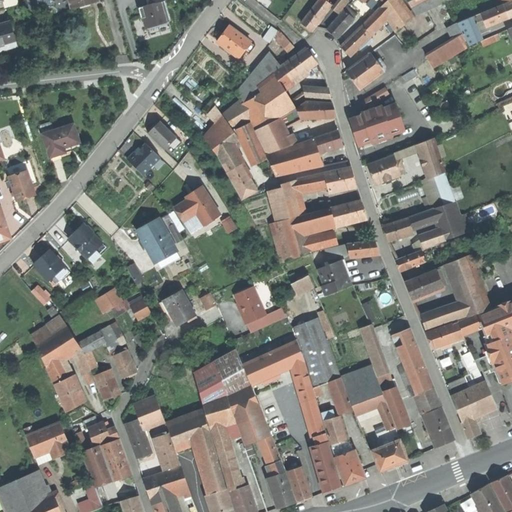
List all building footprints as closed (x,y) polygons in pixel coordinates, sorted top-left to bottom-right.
[(26,0),(30,11),(55,4),(53,0),(26,0)] [(98,0),(68,0),(70,9),(84,5),(98,1),(98,0)] [(165,0),(140,7),(146,28),(171,21),(165,0)] [(319,0),(302,23),(313,30),(317,25),(332,4),(326,0),(319,0)] [(342,12),(351,0),(342,0),(336,8),(342,12)] [(387,0),(386,2),(381,6),(387,15),(398,30),(414,17),(402,0),(387,0)] [(408,0),(418,16),(436,6),(450,0),(408,0)] [(511,1),(501,6),(507,18),(511,15),(511,1)] [(348,6),(345,10),(354,18),(357,15),(348,6)] [(381,6),(362,26),(369,34),(387,15),(381,6)] [(490,25),(507,18),(501,6),(481,14),(484,20),(486,24),(490,25)] [(333,34),(337,38),(354,18),(345,10),(328,29),(333,34)] [(474,24),(484,20),(481,14),(481,13),(472,17),(474,24)] [(463,34),(470,46),(482,41),(474,24),(472,17),(458,23),(463,34)] [(0,25),(0,47),(16,43),(10,23),(0,25)] [(448,28),(454,39),(463,34),(458,23),(448,28)] [(264,38),(271,43),(274,38),(279,30),(272,26),(264,38)] [(346,51),(351,56),(371,36),(369,34),(362,26),(341,46),(346,51)] [(224,36),(219,43),(227,49),(233,53),(240,59),(246,51),(252,42),(231,27),(224,36)] [(294,48),(279,30),(274,38),(288,53),(294,48)] [(433,68),(470,46),(463,34),(454,39),(426,56),(433,68)] [(482,41),(484,46),(500,39),(498,34),(482,41)] [(257,46),(252,42),(246,51),(250,55),(257,46)] [(307,49),(282,67),(283,68),(290,77),(292,81),(299,76),(307,70),(318,63),(313,56),(307,49)] [(224,116),(234,129),(250,122),(251,122),(256,131),(260,129),(251,113),(244,117),(239,106),(245,103),(263,94),(258,87),(283,68),(282,67),(271,52),(238,92),(242,99),(224,116)] [(355,80),(361,89),(384,73),(381,69),(385,66),(381,60),(376,63),(371,54),(348,70),(355,80)] [(281,84),(290,77),(283,68),(258,87),(263,94),(269,104),(278,99),(273,90),(281,84)] [(310,74),(307,70),(299,76),(301,79),(305,76),(306,77),(310,74)] [(393,83),(382,90),(387,100),(399,93),(393,83)] [(293,102),(281,84),(273,90),(278,99),(269,104),(275,113),(293,102)] [(434,87),(419,95),(435,138),(451,131),(434,87)] [(329,89),(304,91),(305,97),(332,97),(329,89)] [(360,108),(363,114),(387,100),(382,90),(357,104),(360,108)] [(269,104),(263,94),(245,103),(251,113),(260,129),(279,119),(275,113),(269,104)] [(419,95),(399,107),(403,119),(404,124),(408,136),(412,145),(419,143),(435,138),(419,95)] [(307,101),(297,108),(302,119),(337,117),(335,110),(333,103),(307,101)] [(297,108),(293,102),(275,113),(279,119),(297,108)] [(251,113),(245,103),(239,106),(244,117),(251,113)] [(399,107),(384,115),(388,125),(403,119),(399,107)] [(302,119),(297,108),(279,119),(284,128),(302,119)] [(356,138),(359,145),(391,131),(388,125),(384,115),(353,129),(356,138)] [(205,137),(207,140),(228,123),(225,119),(205,137)] [(291,142),(284,128),(279,119),(260,129),(256,131),(266,153),(292,144),(291,142)] [(306,128),(302,119),(284,128),(291,142),(294,140),(295,144),(310,139),(308,134),(306,128)] [(404,124),(403,119),(388,125),(391,131),(404,124)] [(157,128),(150,135),(166,150),(171,145),(175,150),(183,142),(161,121),(156,127),(157,128)] [(246,138),(251,147),(260,143),(250,122),(234,129),(233,130),(242,140),(246,138)] [(207,140),(220,157),(226,152),(233,147),(242,140),(233,130),(228,123),(207,140)] [(42,134),(49,158),(61,154),(59,150),(67,147),(79,144),(73,125),(42,134)] [(149,134),(150,135),(157,128),(156,127),(153,130),(149,134)] [(338,131),(315,138),(319,152),(343,145),(341,139),(338,131)] [(405,148),(412,145),(408,136),(383,149),(387,156),(406,149),(405,148)] [(315,138),(269,154),(278,177),(323,167),(319,152),(315,138)] [(445,173),(435,138),(419,143),(430,178),(434,177),(445,173)] [(128,158),(145,174),(162,157),(147,143),(137,153),(135,151),(128,158)] [(260,143),(251,147),(258,162),(267,158),(260,143)] [(233,147),(226,152),(242,163),(233,147)] [(374,161),(387,156),(383,149),(371,155),(374,161)] [(227,172),(227,171),(242,163),(226,152),(220,157),(219,157),(227,172)] [(393,156),(369,165),(372,174),(376,184),(401,175),(399,171),(404,169),(401,160),(395,162),(393,156)] [(242,163),(227,171),(243,198),(258,190),(252,180),(242,163)] [(7,172),(13,195),(22,193),(33,190),(30,180),(27,180),(24,167),(7,172)] [(348,168),(325,173),(327,184),(329,191),(356,185),(354,178),(352,170),(348,168)] [(318,174),(295,181),(297,188),(309,187),(327,184),(325,173),(318,174)] [(457,201),(445,173),(434,177),(446,205),(451,203),(457,201)] [(269,191),(276,221),(300,215),(303,214),(297,188),(295,181),(282,184),(283,188),(269,191)] [(188,200),(175,208),(183,222),(200,212),(207,223),(220,215),(203,187),(193,193),(195,196),(188,200)] [(331,207),(330,207),(333,220),(335,225),(367,216),(364,208),(361,199),(331,207)] [(319,201),(321,210),(330,207),(331,207),(330,200),(319,201)] [(461,215),(457,201),(451,203),(456,217),(461,215)] [(446,205),(434,209),(437,219),(442,234),(444,240),(462,234),(456,217),(451,203),(446,205)] [(303,214),(300,215),(304,231),(333,220),(330,207),(321,210),(303,214)] [(434,209),(408,218),(411,228),(437,219),(434,209)] [(276,221),(275,222),(287,261),(310,252),(310,250),(308,242),(304,231),(300,215),(276,221)] [(223,221),(230,233),(239,227),(232,216),(223,221)] [(0,241),(9,239),(2,217),(0,217),(0,241)] [(386,234),(388,241),(413,233),(411,228),(408,218),(383,226),(386,234)] [(148,226),(138,231),(156,263),(172,254),(177,252),(159,220),(148,226)] [(70,240),(88,258),(103,244),(85,225),(76,233),(70,240)] [(170,228),(178,243),(183,240),(175,225),(170,228)] [(440,243),(444,240),(442,234),(433,237),(435,245),(440,243)] [(329,237),(308,242),(310,250),(331,245),(329,237)] [(424,249),(435,245),(433,237),(421,241),(424,249)] [(349,253),(350,255),(379,252),(377,246),(375,240),(347,244),(349,253)] [(449,240),(440,243),(443,253),(447,264),(456,261),(449,240)] [(424,249),(421,250),(425,260),(443,253),(440,243),(435,245),(424,249)] [(88,258),(94,264),(102,256),(100,254),(106,247),(103,244),(88,258)] [(329,258),(349,253),(347,244),(327,248),(329,258)] [(35,264),(50,281),(66,267),(50,250),(42,257),(35,264)] [(399,266),(401,271),(426,261),(425,260),(421,250),(397,260),(399,266)] [(175,259),(172,254),(156,263),(158,268),(175,259)] [(470,255),(456,261),(447,264),(463,306),(467,316),(492,309),(470,255)] [(342,260),(339,261),(349,286),(352,285),(342,260)] [(323,286),(326,295),(349,286),(339,261),(319,269),(325,285),(323,286)] [(129,268),(138,284),(144,281),(135,264),(129,268)] [(50,281),(55,287),(70,273),(66,267),(50,281)] [(436,270),(406,282),(409,292),(413,299),(443,286),(436,270)] [(291,284),(295,291),(313,283),(309,275),(291,284)] [(33,292),(45,305),(51,300),(39,286),(33,292)] [(254,287),(235,296),(242,311),(240,311),(243,318),(246,324),(266,315),(254,287)] [(97,299),(105,312),(123,302),(116,289),(97,299)] [(164,301),(178,327),(196,316),(182,291),(164,301)] [(212,292),(201,297),(207,309),(218,303),(212,292)] [(133,308),(140,320),(153,313),(145,300),(133,308)] [(372,302),(365,303),(368,322),(376,321),(372,302)] [(511,309),(509,302),(503,305),(510,324),(499,328),(496,322),(484,327),(484,328),(490,343),(511,334),(511,333),(511,332),(511,309)] [(492,309),(479,314),(484,327),(496,322),(499,328),(510,324),(503,305),(492,309)] [(49,310),(55,320),(61,316),(55,306),(49,310)] [(426,330),(467,316),(463,306),(422,320),(426,330)] [(479,314),(472,317),(477,331),(484,328),(484,327),(479,314)] [(32,335),(37,344),(67,325),(61,316),(55,320),(32,335)] [(472,317),(465,320),(470,334),(477,331),(472,317)] [(319,318),(294,328),(306,360),(317,356),(315,351),(330,345),(319,318)] [(465,320),(459,322),(464,336),(470,334),(465,320)] [(458,321),(453,323),(458,339),(464,337),(464,336),(459,322),(458,321)] [(116,322),(110,326),(116,338),(122,335),(116,322)] [(453,323),(427,332),(430,340),(432,348),(458,339),(453,323)] [(37,344),(47,367),(60,360),(63,358),(73,352),(81,346),(78,343),(67,325),(37,344)] [(359,329),(373,367),(383,363),(370,325),(359,329)] [(110,326),(78,343),(81,346),(91,370),(97,367),(90,350),(105,343),(110,352),(112,351),(116,350),(121,347),(116,338),(110,326)] [(292,330),(266,340),(279,371),(294,365),(305,361),(292,330)] [(394,336),(417,394),(434,387),(410,330),(394,336)] [(234,344),(236,349),(248,375),(274,364),(261,332),(234,344)] [(511,336),(511,334),(490,343),(485,344),(489,354),(492,356),(503,385),(511,380),(511,336)] [(127,343),(122,335),(116,338),(121,347),(127,343)] [(332,351),(330,345),(315,351),(317,356),(332,351)] [(91,370),(81,346),(73,352),(90,385),(96,382),(91,370)] [(236,349),(214,361),(226,392),(251,382),(248,375),(236,349)] [(128,350),(114,356),(123,378),(131,375),(137,373),(128,350)] [(342,378),(332,351),(317,356),(306,360),(314,388),(335,382),(343,380),(342,378)] [(462,355),(470,373),(475,383),(475,384),(484,380),(471,351),(462,355)] [(63,358),(60,360),(66,370),(70,377),(73,376),(63,358)] [(47,367),(52,378),(66,370),(60,360),(47,367)] [(194,372),(202,399),(226,392),(214,361),(194,372)] [(328,441),(305,361),(294,365),(317,445),(328,441)] [(356,414),(379,405),(386,402),(373,367),(342,378),(343,380),(356,414)] [(52,378),(55,384),(70,377),(66,370),(52,378)] [(96,376),(106,400),(113,397),(121,394),(111,370),(96,376)] [(470,373),(463,376),(468,386),(475,383),(470,373)] [(55,384),(67,410),(85,401),(81,393),(73,376),(70,377),(55,384)] [(448,383),(453,393),(468,386),(463,376),(448,383)] [(354,411),(343,380),(335,382),(345,410),(347,413),(354,411)] [(486,381),(451,396),(461,419),(470,415),(482,410),(496,404),(486,381)] [(260,407),(251,382),(226,392),(235,418),(250,412),(260,407)] [(383,392),(387,401),(399,397),(395,387),(383,392)] [(417,394),(425,413),(441,406),(434,387),(417,394)] [(202,399),(210,427),(220,424),(228,421),(236,419),(235,418),(226,392),(202,399)] [(134,405),(139,419),(142,427),(165,418),(156,396),(144,401),(134,405)] [(409,424),(399,397),(387,401),(397,428),(409,424)] [(379,405),(386,423),(393,420),(386,402),(379,405)] [(422,414),(435,447),(444,443),(454,439),(441,406),(425,413),(422,414)] [(271,435),(260,407),(250,412),(261,439),(271,435)] [(203,410),(166,423),(176,447),(200,441),(211,438),(203,410)] [(261,439),(250,412),(235,418),(236,419),(241,435),(245,446),(251,443),(261,439)] [(479,434),(470,415),(461,419),(469,438),(479,434)] [(86,428),(89,427),(99,424),(96,416),(83,421),(86,428)] [(331,445),(331,444),(341,441),(335,417),(324,420),(331,445)] [(126,424),(129,434),(143,429),(142,427),(139,419),(126,424)] [(241,435),(236,419),(228,421),(234,437),(241,435)] [(386,423),(388,429),(393,441),(400,439),(393,420),(386,423)] [(89,427),(92,436),(107,431),(104,422),(99,424),(89,427)] [(60,424),(28,437),(37,457),(46,453),(52,451),(54,458),(61,456),(70,452),(67,445),(68,444),(60,424)] [(220,460),(230,491),(241,487),(220,424),(210,427),(219,461),(220,460)] [(412,431),(409,424),(397,428),(400,436),(412,431)] [(82,451),(93,446),(91,442),(87,443),(81,430),(79,431),(77,428),(73,429),(82,451)] [(94,441),(95,445),(119,437),(117,433),(115,428),(107,431),(92,436),(94,441)] [(143,429),(129,434),(137,457),(151,453),(143,429)] [(377,433),(382,446),(393,441),(388,429),(377,433)] [(169,433),(159,436),(168,468),(179,465),(169,433)] [(283,464),(271,435),(261,439),(272,468),(283,464)] [(119,438),(82,452),(94,481),(96,487),(131,474),(126,458),(119,438)] [(218,464),(211,438),(200,441),(207,467),(218,464)] [(382,446),(372,450),(380,471),(395,465),(408,460),(400,439),(393,441),(382,446)] [(346,440),(341,441),(345,453),(356,449),(346,440)] [(341,486),(328,441),(317,445),(311,446),(324,493),(332,490),(341,486)] [(331,444),(335,456),(345,453),(341,441),(331,444)] [(253,449),(251,443),(245,446),(247,452),(253,449)] [(255,455),(253,449),(247,452),(249,457),(255,455)] [(335,456),(345,484),(354,481),(366,477),(356,449),(345,453),(335,456)] [(49,461),(54,458),(52,451),(46,453),(49,461)] [(222,476),(218,464),(207,467),(211,479),(222,476)] [(286,472),(283,464),(272,468),(275,476),(286,472)] [(143,479),(150,500),(174,493),(182,490),(188,488),(184,474),(181,466),(143,479)] [(288,471),(298,501),(305,499),(312,497),(301,467),(288,471)] [(0,496),(6,511),(11,511),(49,496),(38,472),(0,488),(0,496)] [(190,472),(184,474),(188,488),(194,486),(190,472)] [(296,502),(286,472),(275,476),(269,478),(279,508),(287,505),(296,502)] [(226,488),(222,476),(211,479),(215,492),(226,488)] [(498,480),(492,483),(507,511),(509,511),(511,510),(511,488),(506,476),(498,480)] [(96,487),(94,481),(85,485),(91,500),(79,504),(82,511),(90,511),(103,507),(96,487)] [(505,511),(489,484),(480,489),(472,494),(482,511),(505,511)] [(229,491),(236,511),(255,511),(247,486),(241,487),(230,491),(229,491)] [(191,497),(188,488),(182,490),(185,499),(191,497)] [(234,511),(226,488),(215,492),(208,494),(214,511),(234,511)] [(65,511),(58,492),(53,494),(60,511),(65,511)] [(156,511),(161,511),(158,502),(176,496),(174,493),(150,500),(156,511)] [(60,511),(53,494),(49,496),(11,511),(60,511)] [(122,501),(125,511),(143,511),(142,506),(139,496),(122,501)] [(181,511),(176,496),(158,502),(161,511),(181,511)]
